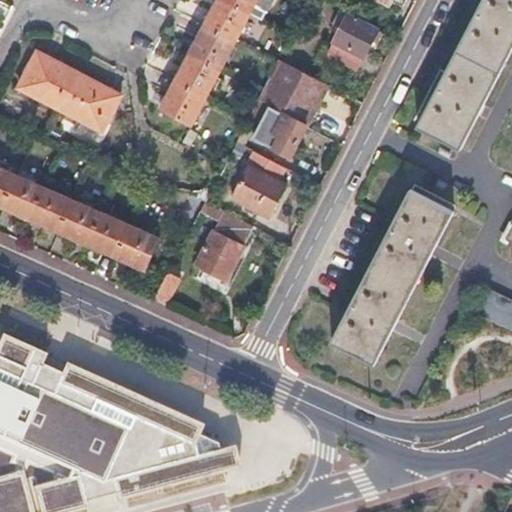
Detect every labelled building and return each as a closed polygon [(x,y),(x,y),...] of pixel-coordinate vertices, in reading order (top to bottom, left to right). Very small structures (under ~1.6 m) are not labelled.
[(255,0),(217,0),(212,10),(204,26),(198,39),(190,54),(183,68),(177,79),(169,96),(161,111),(192,127),(206,98),(220,70),(235,42),(248,15),(255,0)] [(511,0),(486,0),(454,61),(419,127),(462,149),(483,109),(511,54),(511,0)] [(379,26),(349,11),(333,42),(327,54),(357,69),(363,57),(379,26)] [(58,110),(99,133),(118,99),(95,86),(55,64),(35,53),(16,88),(58,110)] [(283,112),(307,124),(329,82),(280,57),(277,63),(262,91),(258,99),(270,106),(283,112)] [(291,153),(307,124),(283,112),(270,106),(255,134),(274,144),(291,153)] [(289,168),(254,150),(248,161),(231,193),(270,214),(287,181),(283,179),(289,168)] [(145,270),(160,237),(131,224),(102,211),(73,198),(45,186),(16,173),(0,165),(0,204),(2,205),(15,211),(30,218),(45,225),(59,231),(73,238),(87,244),(101,250),(116,257),(129,263),(145,270)] [(415,191),(412,190),(332,343),(374,364),(394,325),(432,249),(452,211),(415,191)] [(202,211),(219,220),(215,228),(195,264),(230,283),(250,246),(245,244),(255,226),(207,201),(207,202),(202,211)] [(183,280),(170,273),(155,299),(162,303),(169,306),(183,280)] [(511,299),(485,286),(473,310),(511,328),(511,299)] [(42,354),(0,336),(0,511),(70,511),(77,511),(76,505),(84,503),(106,498),(108,504),(125,499),(224,472),(229,471),(226,459),(224,451),(210,452),(209,447),(192,439),(200,424),(57,362),(51,375),(36,368),(42,354)]
